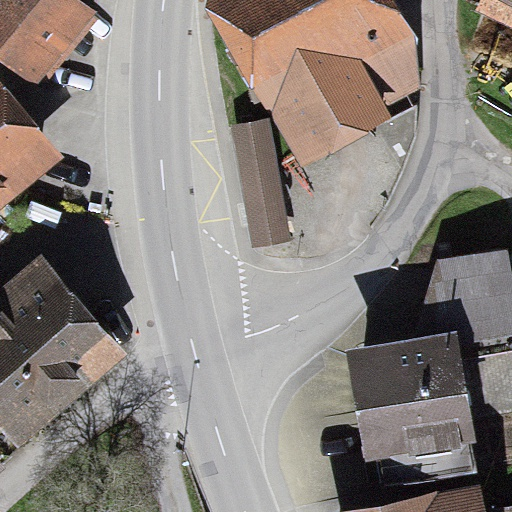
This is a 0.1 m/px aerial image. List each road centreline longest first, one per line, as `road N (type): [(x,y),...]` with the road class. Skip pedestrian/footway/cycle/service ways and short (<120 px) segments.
road 1 (residential): [(434,0),(442,79),(436,138),(407,215),(376,262),(320,306),(195,355)]
road 2 (secondary): [(167,0),(162,175),(190,332)]
road 3 (unclassified): [(140,373),(0,500)]
road 4 (tertiary): [(195,355),(247,511)]
road 5 (unclassified): [(140,373),(181,511)]
